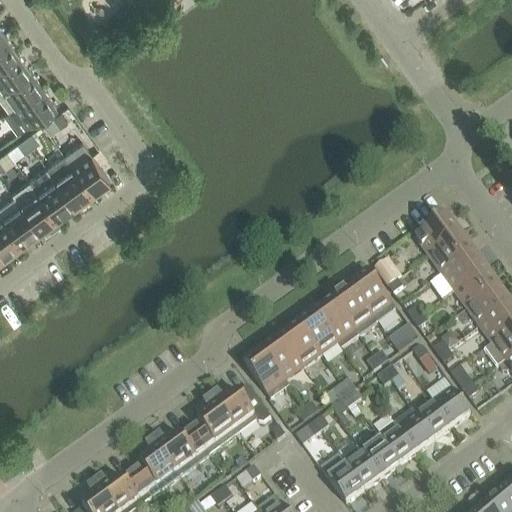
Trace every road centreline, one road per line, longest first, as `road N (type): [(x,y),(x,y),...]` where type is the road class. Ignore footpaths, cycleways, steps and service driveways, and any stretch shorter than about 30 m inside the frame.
road 1 (residential): [(12,504),(203,364),(233,320),(451,165)]
road 2 (residential): [(0,283),(152,170),(88,77),(59,66),(11,0)]
road 3 (residential): [(391,511),(511,419)]
